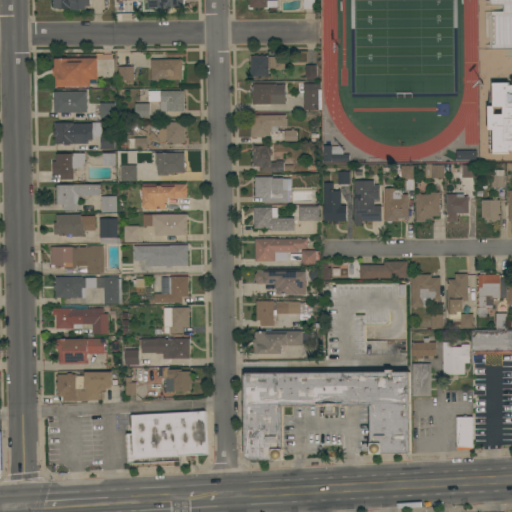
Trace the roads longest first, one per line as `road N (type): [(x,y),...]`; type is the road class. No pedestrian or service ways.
road 1 (residential): [(19,509),(25,480),(14,0)]
road 2 (residential): [(213,0),(229,495)]
road 3 (residential): [(315,34),(0,35)]
road 4 (primary): [(511,479),(229,495)]
road 5 (residential): [(328,249),(511,247)]
